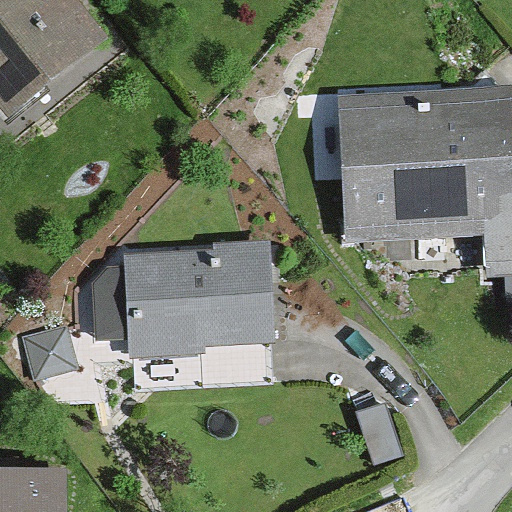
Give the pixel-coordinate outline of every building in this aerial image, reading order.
[(108,48),(67,0),(0,0),(0,121),(40,89),(47,98),(108,48)] [(511,127),(510,94),(339,103),(347,246),(485,238),(511,236),(511,127)] [(511,236),(485,238),(487,287),(511,286),(511,236)] [(270,258),(123,262),(126,366),(201,365),(200,353),(272,351),(271,300),(270,258)] [(64,511),(64,482),(0,482),(0,511),(64,511)]
